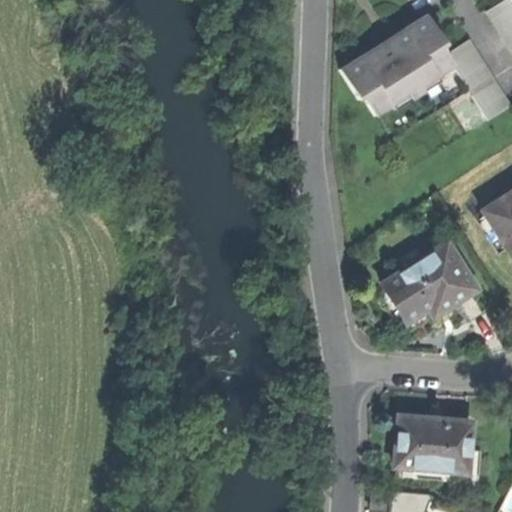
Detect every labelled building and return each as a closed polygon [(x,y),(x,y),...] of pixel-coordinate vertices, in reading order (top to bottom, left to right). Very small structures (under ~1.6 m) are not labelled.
[(252,41),(278,36),(271,0),(262,0),(246,3),(252,41)] [(511,55),(511,3),(510,0),(501,0),(484,10),(500,36),(511,55)] [(361,96),(373,115),(390,105),(389,102),(433,74),(435,77),(452,66),(444,54),(440,47),(444,44),(425,14),(404,27),(406,29),(384,43),(360,58),(359,56),(338,69),(357,99),(361,96)] [(467,90),(490,76),(467,40),(444,54),(452,66),(467,90)] [(467,90),(471,96),(493,81),(490,76),(467,90)] [(493,81),(471,96),(487,121),(509,107),(493,81)] [(492,231),(511,262),(511,191),(485,209),(496,228),(492,231)] [(380,285),(406,324),(442,301),(447,308),(463,298),(476,290),(445,242),(380,285)] [(413,469),(465,473),(467,451),(470,424),(429,420),(397,418),(392,467),(413,469)] [(465,473),(413,469),(412,480),(478,486),(481,452),(467,451),(465,473)] [(369,509),(384,510),(385,490),(370,490),(369,509)] [(393,496),(392,506),(414,508),(415,498),(393,496)]
